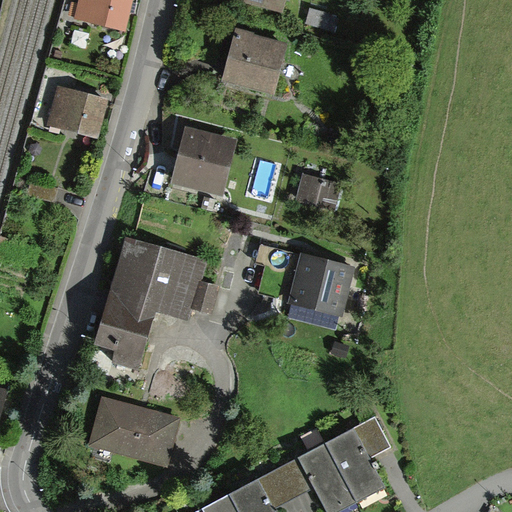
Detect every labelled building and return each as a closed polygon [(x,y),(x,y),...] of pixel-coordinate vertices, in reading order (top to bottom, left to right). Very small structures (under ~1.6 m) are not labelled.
[(126,31),(133,0),(78,0),(78,3),(75,16),(74,18),(126,31)] [(234,0),(282,13),(285,0),(234,0)] [(69,15),(75,16),(78,3),(72,1),(69,15)] [(333,15),(310,8),(306,24),(335,32),(339,18),(332,16),(333,15)] [(222,81),(274,95),(288,43),(255,34),(256,32),(245,29),(236,27),(222,81)] [(84,92),(57,85),(47,125),(98,138),(108,99),(84,92)] [(214,133),(185,126),(171,184),(223,196),(237,138),(214,133)] [(343,183),(303,173),(297,200),(336,210),(343,183)] [(58,189),(31,182),(28,195),(54,202),(58,189)] [(208,260),(125,236),(94,344),(114,351),(111,362),(139,371),(156,312),(170,316),(189,321),(193,309),(201,280),(208,260)] [(355,266),(301,252),(288,303),(292,304),(339,316),(343,317),(355,266)] [(220,286),(201,280),(193,309),(211,314),(220,286)] [(335,330),(339,316),(292,304),(288,317),(335,330)] [(0,419),(2,412),(8,389),(0,386),(0,419)] [(167,468),(181,419),(102,397),(88,446),(167,468)] [(376,417),(354,428),(370,459),(392,447),(376,417)] [(354,428),(326,442),(358,501),(385,486),(374,465),(370,459),(354,428)] [(326,442),(298,458),(313,488),(317,492),(327,511),(337,511),(358,501),(326,442)] [(298,458),(257,479),(273,509),(313,488),(298,458)] [(257,479),(228,494),(237,511),(274,511),(273,509),(257,479)] [(237,511),(228,494),(202,509),(203,511),(237,511)]
